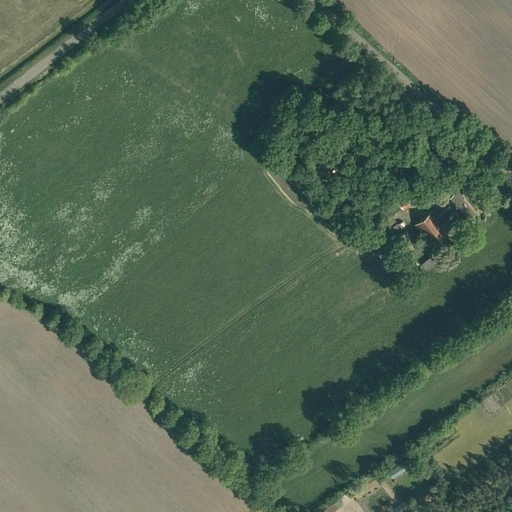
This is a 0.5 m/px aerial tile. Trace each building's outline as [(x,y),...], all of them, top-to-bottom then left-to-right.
[(339,146),(332,141),(316,161),(324,167),(339,146)] [(322,167),(314,180),(330,191),(339,178),(322,167)] [(346,189),(341,185),(334,195),(339,198),(346,189)] [(420,194),(413,186),(380,213),(386,219),(401,206),(403,208),(420,194)] [(464,221),(475,212),(457,190),(445,199),(464,221)] [(389,201),(383,194),(370,205),(375,213),(389,201)] [(450,230),(433,210),(414,224),(431,245),(450,230)] [(415,250),(408,231),(396,235),(403,254),(415,250)] [(434,496),(430,489),(415,500),(413,497),(408,501),(415,510),(434,496)]
